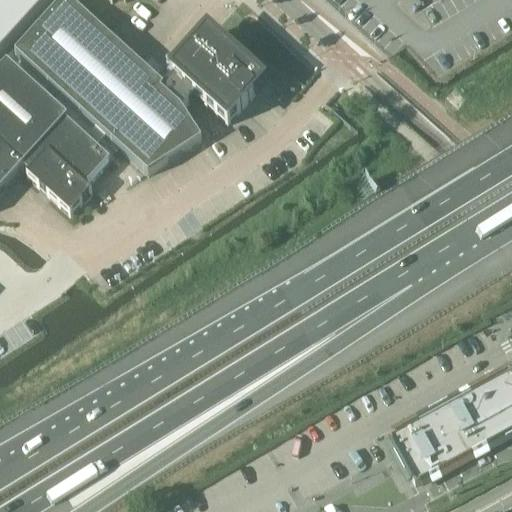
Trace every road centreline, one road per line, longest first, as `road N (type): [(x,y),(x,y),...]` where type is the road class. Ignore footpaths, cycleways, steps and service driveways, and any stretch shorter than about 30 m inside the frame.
road 1 (motorway): [(511,161),(0,475)]
road 2 (motorway): [(16,511),(446,247)]
road 3 (motorway): [(83,511),(412,296),(446,247)]
